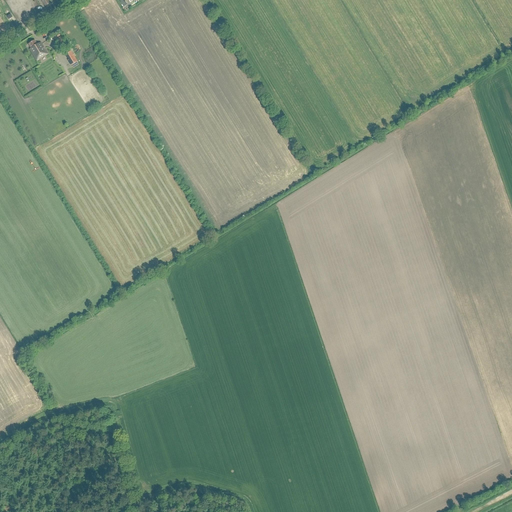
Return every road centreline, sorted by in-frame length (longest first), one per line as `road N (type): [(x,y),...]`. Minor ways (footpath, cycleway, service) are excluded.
road 1 (track): [(0,447),(46,420),(110,409),(137,496),(191,489),(246,511)]
road 2 (track): [(0,488),(55,445),(121,413)]
